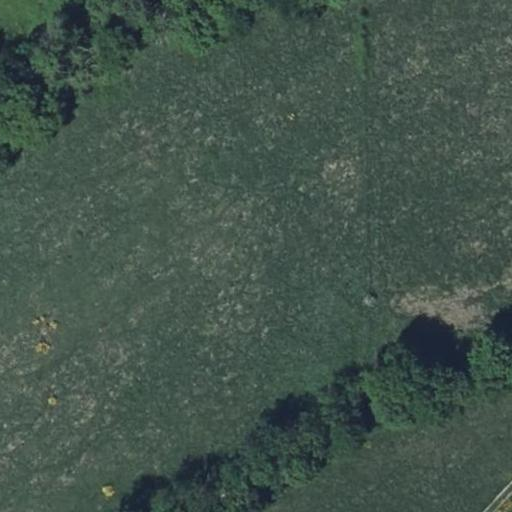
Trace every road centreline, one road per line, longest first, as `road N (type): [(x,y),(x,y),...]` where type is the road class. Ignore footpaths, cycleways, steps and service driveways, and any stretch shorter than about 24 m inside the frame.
road 1 (track): [(511,369),(423,385),(191,511)]
road 2 (track): [(135,0),(0,88)]
